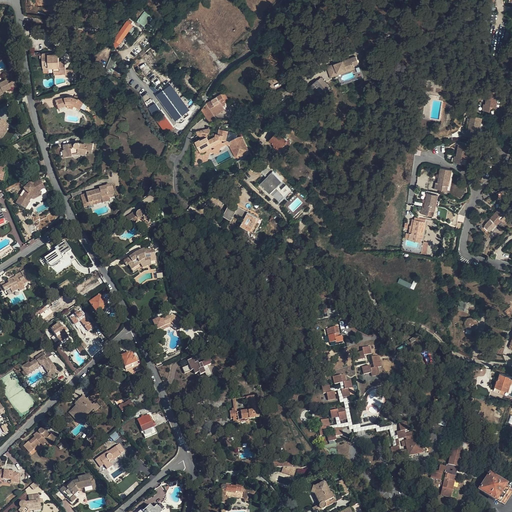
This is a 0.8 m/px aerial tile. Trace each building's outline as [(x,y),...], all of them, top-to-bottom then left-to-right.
[(150,16),(152,14),(146,10),(140,18),(145,22),(150,16)] [(130,19),(115,39),(120,43),(129,31),(132,26),(133,25),(132,23),(133,21),(130,19)] [(132,26),(129,31),(134,35),(137,30),(132,26)] [(53,75),(65,75),(65,70),(64,66),(62,66),(62,62),(58,62),(57,54),(48,55),(48,53),(40,54),(41,68),(47,68),(47,69),(53,69),(53,75)] [(120,57),(112,54),(104,72),(112,75),(120,57)] [(329,70),(331,77),(355,69),(354,66),(359,64),(356,57),(335,65),(336,68),(329,70)] [(318,81),(327,91),(330,88),(328,86),(321,78),(318,81)] [(317,80),(307,90),(317,100),(327,91),(318,81),(317,80)] [(0,97),(2,96),(2,93),(9,89),(7,85),(5,81),(0,84),(0,97)] [(13,82),(7,85),(9,89),(10,91),(16,88),(13,82)] [(170,86),(164,91),(182,116),(189,111),(170,86)] [(449,90),(448,94),(457,96),(458,88),(454,87),(453,91),(449,90)] [(164,91),(158,95),(176,120),(182,116),(164,91)] [(484,105),(483,111),(490,113),(490,108),(496,109),(499,93),(489,91),(486,106),(484,105)] [(221,94),(206,104),(214,116),(224,110),(222,106),(224,104),(223,101),(225,100),(221,94)] [(57,109),(66,108),(75,108),(81,109),(83,101),(77,99),(70,99),(63,99),(55,101),(57,109)] [(297,110),(289,99),(275,110),(283,121),(297,110)] [(156,103),(148,108),(152,115),(160,110),(156,103)] [(214,116),(206,104),(203,107),(201,109),(209,123),(216,119),(214,116)] [(156,121),(166,134),(174,127),(164,115),(156,121)] [(464,137),(470,138),(471,133),(478,134),(481,118),(469,116),(467,130),(465,130),(464,137)] [(0,141),(10,127),(0,119),(0,141)] [(211,147),(221,142),(226,143),(228,133),(219,130),(218,135),(215,135),(215,136),(212,138),(208,140),(207,139),(204,140),(203,138),(200,140),(199,139),(194,142),(194,143),(199,151),(197,152),(199,157),(209,152),(211,147)] [(278,131),(270,140),(280,149),(282,151),(290,143),(288,141),(288,140),(284,136),(279,132),(278,131)] [(228,143),(237,161),(243,159),(241,155),(247,152),(240,138),(228,143)] [(63,150),(64,157),(72,155),(72,154),(79,153),(86,154),(87,150),(93,151),(94,143),(85,141),(84,143),(80,143),(79,142),(78,142),(77,141),(76,142),(75,142),(74,143),(63,145),(64,150),(63,150)] [(452,158),(451,164),(458,165),(459,160),(465,161),(468,146),(457,144),(454,158),(452,158)] [(266,175),(270,171),(264,165),(259,170),(264,176),(266,175)] [(436,185),(435,191),(442,193),(442,188),(448,189),(451,173),(440,171),(438,185),(436,185)] [(266,178),(259,185),(269,194),(275,188),(284,198),(290,192),(285,186),(280,191),(276,187),(281,182),(272,173),(268,176),(266,178)] [(31,182),(23,190),(25,192),(21,198),(19,197),(14,204),(23,210),(28,203),(27,202),(29,199),(40,193),(39,192),(43,190),(38,182),(33,184),(31,182)] [(89,203),(102,199),(103,202),(109,201),(109,198),(114,197),(111,184),(106,185),(107,186),(99,188),(99,190),(86,193),(89,203)] [(89,203),(86,193),(81,195),(82,199),(84,207),(103,202),(102,199),(89,203)] [(432,215),(435,199),(424,197),(422,212),(420,212),(419,218),(426,219),(427,214),(432,215)] [(234,203),(227,217),(235,221),(242,208),(234,203)] [(505,220),(511,213),(511,209),(511,208),(510,209),(507,205),(503,209),(507,214),(503,218),(505,220)] [(491,217),(497,223),(501,219),(503,218),(507,214),(503,209),(501,208),(491,217)] [(148,211),(139,211),(138,209),(126,218),(128,221),(127,221),(131,226),(135,223),(135,222),(138,219),(140,219),(145,222),(143,225),(147,229),(152,223),(149,220),(148,211)] [(252,213),(245,227),(255,232),(262,219),(252,213)] [(489,222),(485,226),(490,232),(494,227),(489,222)] [(409,237),(407,244),(415,245),(416,240),(421,241),(424,226),(412,224),(410,237),(409,237)] [(70,245),(57,246),(57,250),(54,250),(46,256),(51,264),(61,257),(71,256),(70,245)] [(132,270),(140,264),(143,268),(144,267),(145,267),(147,266),(149,266),(151,265),(151,262),(155,261),(154,251),(151,251),(150,245),(143,245),(144,250),(142,250),(140,251),(137,252),(134,254),(129,258),(124,261),(127,266),(128,265),(132,270)] [(14,292),(20,288),(19,287),(17,283),(22,280),(24,284),(29,281),(27,277),(29,276),(26,270),(22,273),(24,276),(19,279),(18,277),(13,280),(12,279),(11,279),(10,278),(9,279),(9,281),(9,282),(9,283),(6,284),(5,281),(1,283),(6,291),(11,288),(14,292)] [(410,288),(412,285),(400,279),(398,282),(410,288)] [(98,312),(106,307),(106,306),(106,305),(106,304),(100,295),(91,301),(98,312)] [(331,303),(323,305),(324,312),(325,312),(327,311),(327,308),(332,308),(331,303)] [(81,309),(75,313),(78,316),(75,317),(75,316),(72,318),(75,324),(81,320),(88,331),(93,328),(90,323),(81,309)] [(156,330),(162,326),(164,325),(165,325),(167,325),(169,326),(176,331),(180,324),(168,316),(159,321),(158,319),(149,323),(155,333),(157,332),(156,330)] [(59,339),(67,333),(60,322),(51,328),(59,339)] [(329,334),(331,342),(336,341),(336,342),(344,340),(343,335),(340,335),(337,336),(337,333),(339,333),(338,325),(330,326),(331,328),(327,328),(329,334)] [(60,341),(69,336),(67,333),(59,339),(60,341)] [(57,348),(62,358),(66,356),(60,346),(57,348)] [(364,351),(365,355),(366,355),(368,354),(372,353),(370,346),(363,347),(364,351)] [(22,367),(27,375),(31,372),(31,371),(41,364),(41,365),(43,364),(49,373),(54,370),(56,368),(50,359),(50,360),(48,357),(49,357),(53,354),(49,349),(45,352),(44,352),(36,357),(37,359),(31,363),(30,362),(22,367)] [(356,352),(358,360),(365,358),(365,355),(364,351),(356,352)] [(125,368),(139,362),(137,356),(133,358),(131,354),(129,355),(129,354),(121,357),(125,368)] [(380,355),(373,357),(374,361),(374,363),(375,368),(379,367),(382,366),(380,355)] [(204,374),(206,378),(211,376),(207,367),(210,366),(208,361),(198,365),(197,363),(195,364),(192,359),(187,362),(188,366),(182,368),(184,373),(193,370),(195,374),(198,372),(200,376),(204,374)] [(364,366),(365,373),(372,372),(371,369),(371,365),(367,365),(364,366)] [(375,368),(371,369),(372,372),(373,376),(380,374),(379,367),(375,368)] [(54,370),(49,373),(44,377),(47,381),(57,374),(54,370)] [(493,389),(500,391),(501,386),(505,388),(509,389),(511,380),(511,374),(500,371),(498,378),(499,378),(498,381),(496,380),(493,389)] [(347,381),(346,374),(334,376),(336,383),(341,382),(345,382),(347,381)] [(347,381),(345,382),(346,389),(350,388),(353,387),(352,380),(347,381)] [(400,439),(399,435),(395,435),(393,425),(381,427),(380,424),(362,427),(361,423),(353,425),(348,398),(344,399),(344,397),(342,389),(346,389),(345,382),(341,382),(342,385),(331,387),(332,392),(335,391),(338,390),(341,402),(344,402),(345,408),(348,419),(348,422),(341,423),(340,420),(341,420),(340,416),(336,417),(337,424),(331,425),(327,426),(328,430),(335,428),(342,427),(349,426),(350,429),(354,428),(355,432),(377,428),(378,432),(391,429),(392,436),(394,444),(395,448),(398,447),(396,439),(400,439)] [(330,384),(323,386),(324,393),(328,392),(332,392),(331,387),(330,384)] [(346,389),(342,389),(344,397),(351,396),(350,388),(346,389)] [(332,392),(328,392),(329,400),(336,398),(335,391),(332,392)] [(253,397),(245,398),(247,413),(236,414),(234,414),(233,410),(231,410),(231,412),(229,412),(230,420),(232,420),(232,422),(254,420),(254,418),(258,418),(258,411),(255,412),(253,397)] [(74,407),(69,412),(78,422),(89,411),(90,413),(93,410),(91,407),(92,406),(88,402),(87,403),(85,400),(76,409),(74,407)] [(134,407),(129,400),(122,405),(122,404),(118,407),(124,414),(134,407)] [(345,408),(331,410),(333,418),(336,417),(340,416),(341,420),(348,419),(345,408)] [(157,433),(149,414),(137,419),(145,438),(157,433)] [(329,418),(322,420),(323,427),(320,427),(321,435),(328,434),(329,441),(337,439),(336,436),(344,434),(342,427),(335,428),(335,432),(328,433),(328,430),(327,426),(331,425),(329,418)] [(401,423),(402,430),(406,430),(409,429),(408,422),(401,423)] [(1,427),(5,435),(10,432),(6,424),(1,427)] [(23,447),(29,453),(33,450),(32,449),(39,443),(40,444),(41,445),(45,443),(46,444),(52,439),(49,435),(43,429),(42,430),(41,430),(40,430),(39,430),(39,431),(39,432),(39,433),(39,434),(35,438),(28,443),(23,447)] [(402,430),(399,431),(399,435),(400,439),(407,437),(407,433),(406,430),(402,430)] [(119,435),(115,431),(110,436),(114,440),(119,435)] [(52,439),(46,444),(48,446),(50,445),(57,439),(52,433),(49,435),(52,439)] [(408,440),(407,441),(408,446),(408,450),(409,455),(424,453),(421,438),(415,439),(408,440)] [(108,451),(96,460),(100,467),(104,464),(108,469),(113,465),(111,462),(125,451),(120,444),(109,452),(108,451)] [(395,448),(393,448),(395,458),(402,457),(401,451),(400,447),(398,447),(395,448)] [(452,447),(448,466),(455,468),(456,464),(459,465),(463,450),(452,447)] [(408,450),(401,451),(402,457),(402,459),(410,457),(409,455),(408,450)] [(445,475),(454,477),(456,477),(456,476),(458,468),(455,468),(448,466),(447,466),(446,468),(445,472),(445,475)] [(2,469),(0,470),(0,479),(2,479),(10,480),(10,482),(16,482),(17,474),(10,474),(10,472),(3,472),(2,469)] [(438,473),(432,472),(431,479),(441,482),(443,474),(438,473)] [(454,477),(445,475),(440,497),(451,499),(453,491),(451,491),(454,477)] [(489,475),(479,490),(495,501),(496,500),(505,486),(505,485),(489,475)] [(89,476),(78,479),(78,482),(77,482),(74,483),(67,489),(65,487),(60,491),(72,504),(76,499),(74,497),(79,493),(78,491),(84,489),(85,491),(96,488),(95,482),(94,482),(93,480),(89,476)] [(316,511),(321,509),(324,508),(345,497),(344,496),(351,493),(344,479),(326,488),(323,482),(320,483),(313,487),(312,487),(310,492),(314,494),(319,504),(314,507),(316,511)] [(310,492),(312,487),(303,484),(303,486),(302,490),(310,492)] [(220,503),(220,511),(225,511),(225,504),(227,504),(227,497),(235,498),(244,499),(246,501),(249,501),(251,500),(251,497),(256,497),(256,490),(245,489),(245,492),(240,492),(241,487),(236,487),(236,485),(227,485),(227,486),(219,485),(220,493),(220,497),(220,503)] [(505,486),(496,500),(500,503),(510,489),(505,486)] [(29,502),(25,503),(26,503),(27,503),(27,504),(27,505),(27,507),(26,508),(25,508),(24,509),(22,509),(21,508),(19,511),(20,511),(30,511),(32,510),(41,509),(39,494),(28,496),(29,502)]
